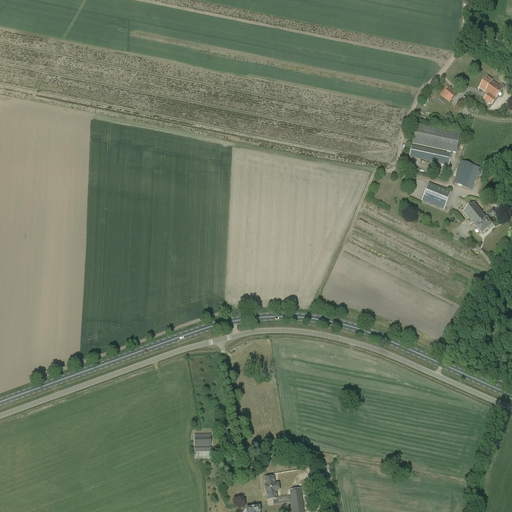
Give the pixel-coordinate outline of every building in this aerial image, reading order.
[(485,92),(487,93),(488,90),(491,85),(492,86),(494,82),(493,81),(487,77),(479,88),(485,92)] [(488,90),(487,93),(488,94),(484,100),(491,105),(503,88),(494,82),(492,86),(491,85),(488,90)] [(447,86),(440,95),(450,103),(457,94),(447,86)] [(416,124),(412,144),(456,153),(460,134),(416,124)] [(412,146),(409,158),(448,166),(451,154),(412,146)] [(479,169),(462,162),(454,184),(471,191),(479,169)] [(429,183),(422,201),(444,210),(451,192),(429,183)] [(476,227),(476,228),(482,235),(494,226),(489,219),(497,213),(493,209),(486,214),(487,216),(486,217),(475,203),(464,212),(476,227)] [(210,437),(195,437),(195,447),(211,447),(210,437)] [(273,477),(264,478),(267,501),(277,500),(276,490),(279,490),(278,485),(275,485),(273,477)] [(303,511),(301,495),(291,497),(292,511),(303,511)]
